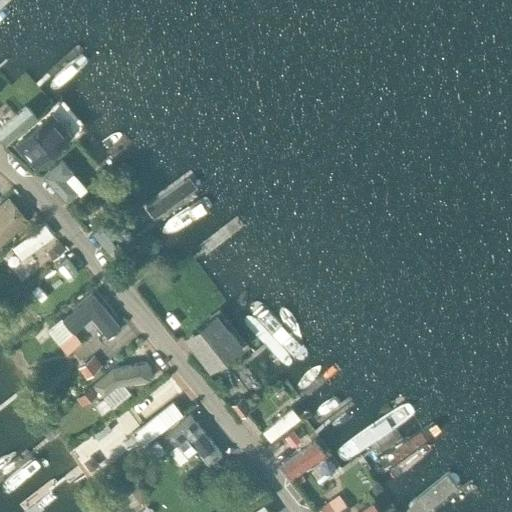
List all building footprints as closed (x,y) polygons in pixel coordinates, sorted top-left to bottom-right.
[(27,103),(0,127),(0,138),(6,145),(39,115),(27,103)] [(15,142),(35,165),(72,133),(51,110),(15,142)] [(62,158),(44,176),(68,202),(78,192),(80,195),(88,187),(74,171),(62,158)] [(0,244),(27,220),(7,198),(0,204),(0,244)] [(45,224),(13,248),(22,259),(54,234),(45,224)] [(47,252),(53,260),(66,250),(59,242),(47,252)] [(92,315),(109,336),(120,327),(94,294),(64,318),(74,330),(92,315)] [(218,313),(184,339),(211,372),(245,347),(218,313)] [(94,354),(78,366),(87,377),(89,376),(100,367),(103,365),(94,354)] [(131,393),(121,384),(151,379),(148,361),(114,367),(94,383),(104,395),(113,407),(131,393)] [(93,383),(76,396),(83,404),(99,392),(93,383)] [(279,391),(267,402),(274,410),(287,399),(279,391)] [(240,417),(252,409),(242,396),(230,404),(240,417)] [(132,431),(142,444),(183,414),(173,401),(132,431)] [(262,434),(270,444),(300,420),(291,409),(262,434)] [(210,464),(223,454),(190,411),(174,423),(164,431),(174,443),(187,434),(210,464)] [(282,442),(272,449),(292,474),(318,456),(296,430),(282,442)] [(157,437),(142,450),(151,462),(167,449),(157,437)] [(247,469),(236,477),(235,478),(245,491),(257,482),(247,469)] [(402,511),(434,511),(467,485),(454,469),(402,511)] [(373,484),(372,491),(374,494),(383,489),(377,481),(373,484)] [(252,488),(259,498),(266,494),(258,483),(252,488)] [(321,507),(324,511),(340,511),(335,503),(331,505),(328,502),(321,507)] [(358,511),(379,511),(373,502),(358,511)] [(269,511),(264,503),(250,511),(269,511)]
